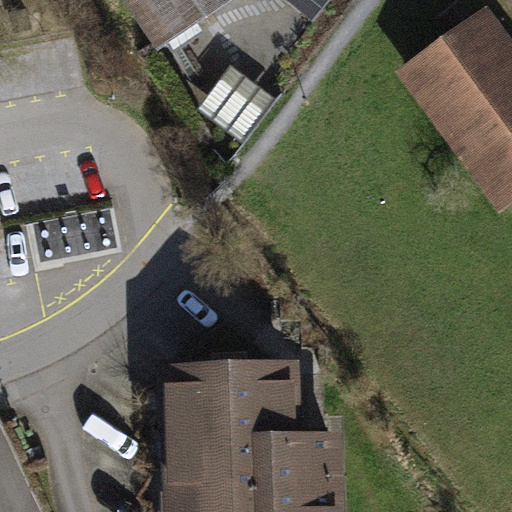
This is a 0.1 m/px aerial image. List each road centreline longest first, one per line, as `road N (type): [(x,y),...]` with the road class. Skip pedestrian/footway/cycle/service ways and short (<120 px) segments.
road 1 (residential): [(15,366),(89,320),(215,208)]
road 2 (residential): [(15,366),(82,511)]
